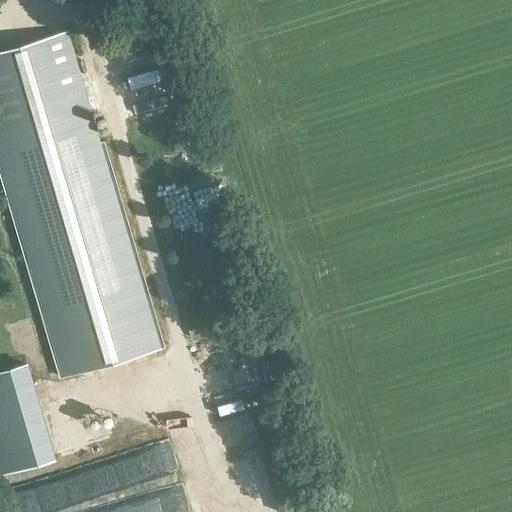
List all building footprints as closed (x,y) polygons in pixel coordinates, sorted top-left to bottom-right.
[(67,32),(0,52),(0,163),(62,375),(159,346),(67,32)] [(122,85),(146,79),(143,65),(119,72),(122,85)] [(200,322),(186,326),(190,338),(203,334),(200,322)] [(0,473),(54,457),(27,364),(0,372),(0,473)] [(198,393),(203,406),(217,400),(213,388),(198,393)]
